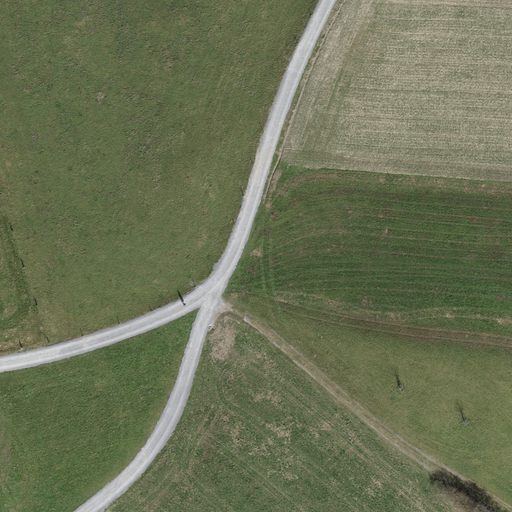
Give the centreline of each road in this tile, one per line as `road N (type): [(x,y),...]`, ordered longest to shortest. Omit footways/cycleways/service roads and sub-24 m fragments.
road 1 (track): [(206,296),(256,322),(365,417),(504,511)]
road 2 (track): [(206,296),(234,253),(293,67),(329,0)]
road 3 (track): [(206,296),(174,412),(144,460),(86,511)]
road 4 (track): [(0,365),(81,347),(206,296)]
